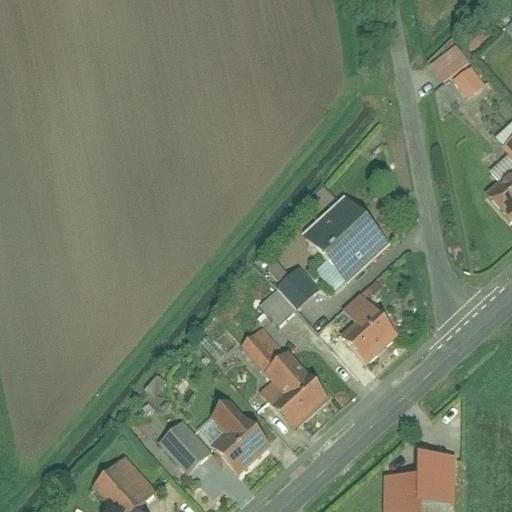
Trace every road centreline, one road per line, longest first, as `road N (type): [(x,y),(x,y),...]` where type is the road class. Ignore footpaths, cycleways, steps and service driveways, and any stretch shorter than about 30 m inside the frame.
road 1 (residential): [(387,0),(441,268),(460,316),(475,329)]
road 2 (residential): [(273,511),(475,329)]
